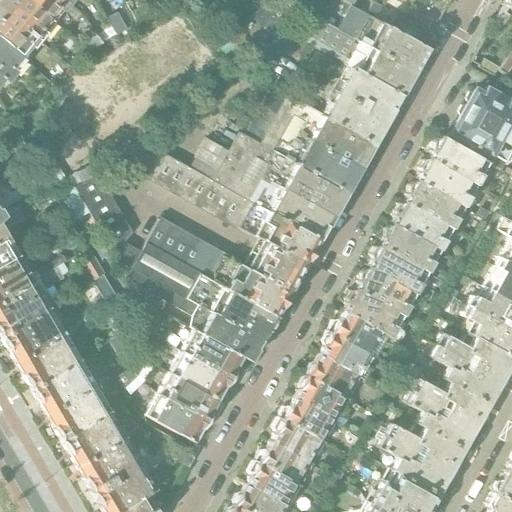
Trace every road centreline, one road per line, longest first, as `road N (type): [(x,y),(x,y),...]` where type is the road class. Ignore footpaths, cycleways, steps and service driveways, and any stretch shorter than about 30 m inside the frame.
road 1 (residential): [(194,511),(476,0)]
road 2 (residential): [(511,402),(450,511)]
